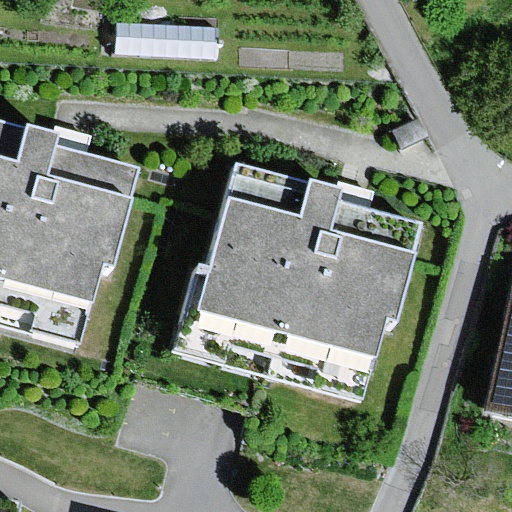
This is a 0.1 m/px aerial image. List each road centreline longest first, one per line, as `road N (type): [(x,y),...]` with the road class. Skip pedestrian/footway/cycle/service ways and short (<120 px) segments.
road 1 (residential): [(390,511),(487,185)]
road 2 (residential): [(487,185),(380,0)]
